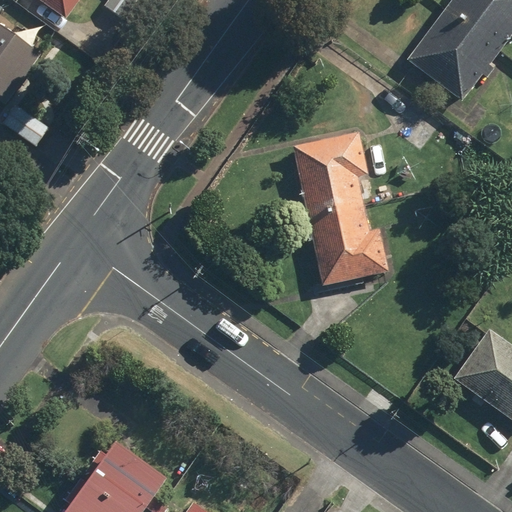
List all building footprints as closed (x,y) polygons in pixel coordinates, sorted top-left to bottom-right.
[(33,0),(63,23),(80,0),(33,0)] [(139,0),(106,0),(100,8),(121,24),(139,0)] [(491,67),(508,44),(511,46),(511,0),(455,0),(408,65),(463,105),(481,80),(487,84),(496,71),(491,67)] [(0,104),(6,108),(15,94),(21,97),(35,76),(31,73),(42,57),(0,29),(0,104)] [(358,134),(292,148),(322,288),(390,274),(381,229),(370,231),(359,179),(367,177),(358,134)] [(511,346),(487,330),(452,382),(511,422),(511,346)] [(457,436),(421,414),(412,429),(447,451),(457,436)] [(117,446),(70,511),(150,511),(171,483),(117,446)] [(209,511),(193,501),(185,511),(209,511)]
